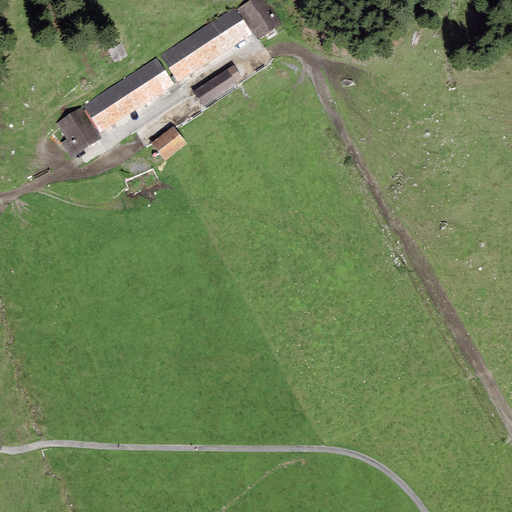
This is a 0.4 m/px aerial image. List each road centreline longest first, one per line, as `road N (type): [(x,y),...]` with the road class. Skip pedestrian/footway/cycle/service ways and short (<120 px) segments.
road 1 (track): [(0,197),(79,163),(149,108),(253,48)]
road 2 (track): [(290,448),(0,448)]
road 3 (track): [(430,511),(391,470),(355,453),(290,448)]
